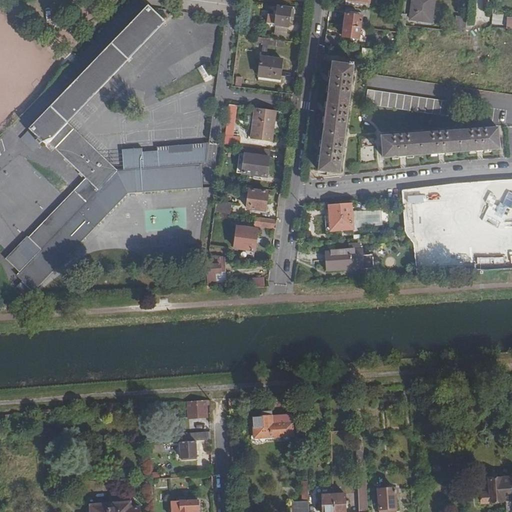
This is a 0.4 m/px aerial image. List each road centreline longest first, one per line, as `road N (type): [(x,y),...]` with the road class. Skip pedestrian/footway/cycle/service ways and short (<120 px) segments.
road 1 (residential): [(292,195),(511,170)]
road 2 (residential): [(292,195),(318,0)]
